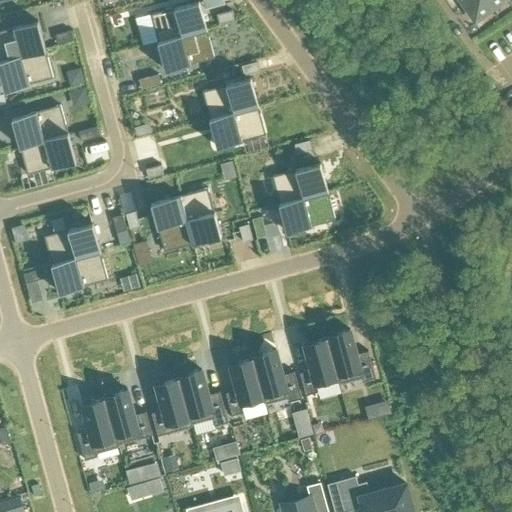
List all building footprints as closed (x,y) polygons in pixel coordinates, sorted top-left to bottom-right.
[(198,0),(151,13),(158,40),(158,41),(207,28),(198,0)] [(463,0),(476,17),(500,0),(508,0),(510,1),(511,0),(463,0)] [(232,9),(216,13),(219,23),(234,19),(232,9)] [(38,20),(0,30),(0,61),(46,48),(38,20)] [(207,28),(158,41),(166,70),(214,57),(207,28)] [(71,30),(56,34),(59,44),(74,39),(71,30)] [(46,48),(0,61),(0,74),(4,90),(54,77),(46,48)] [(257,60),(241,64),(244,73),(260,69),(257,60)] [(158,72),(139,77),(142,88),(161,82),(158,72)] [(251,77),(203,90),(210,118),(259,105),(251,77)] [(60,104),(12,117),(20,145),(68,132),(60,104)] [(259,105),(210,118),(218,146),(266,133),(259,105)] [(98,126),(79,131),(81,141),(100,135),(98,126)] [(68,132),(20,145),(28,174),(76,160),(68,132)] [(310,141),(295,145),(298,155),(313,151),(310,141)] [(320,163),(272,176),(280,204),(327,191),(320,163)] [(161,164),(145,168),(148,178),(164,173),(161,164)] [(207,187),(179,194),(192,242),(220,234),(207,187)] [(327,191),(280,204),(288,232),(335,219),(327,191)] [(179,194),(151,202),(164,249),(192,242),(179,194)] [(135,210),(126,213),(130,228),(140,226),(135,210)] [(123,214),(113,217),(117,232),(127,229),(123,214)] [(345,216),(313,233),(323,251),(354,235),(345,216)] [(262,217),(253,220),(258,239),(268,237),(262,217)] [(92,222),(45,235),(52,263),(99,250),(92,222)] [(249,225),(240,228),(244,244),(254,241),(249,225)] [(99,250),(52,263),(60,291),(107,278),(99,250)] [(43,268),(24,273),(26,282),(45,277),(43,268)] [(349,327),(326,333),(327,336),(339,380),(339,382),(362,376),(363,380),(375,376),(367,350),(356,354),(349,327)] [(311,367),(300,371),(306,393),(318,390),(317,386),(339,380),(327,336),(304,342),(311,367)] [(274,348),(252,354),(253,356),(265,400),(265,402),(288,396),(289,400),(300,397),(293,371),(282,374),(274,348)] [(237,388),(225,391),(232,414),(244,410),(243,406),(265,400),(253,356),(230,363),(237,388)] [(200,368),(178,374),(178,377),(191,423),(213,417),(215,424),(227,421),(219,391),(208,394),(200,368)] [(163,408),(151,411),(157,434),(192,425),(191,423),(178,377),(156,383),(163,408)] [(127,388),(104,395),(105,397),(118,443),(152,434),(146,412),(134,415),(127,388)] [(89,428),(78,432),(85,459),(98,455),(97,451),(118,445),(118,443),(105,397),(82,403),(89,428)] [(0,436),(3,444),(12,441),(6,426),(0,428),(0,436)] [(309,435),(302,437),(305,448),(312,446),(309,435)] [(237,440),(225,443),(228,456),(240,453),(237,440)] [(175,455),(164,458),(168,470),(179,467),(175,455)] [(237,457),(221,462),(225,475),(241,470),(237,457)] [(356,475),(339,480),(348,510),(363,506),(364,511),(414,511),(406,482),(370,492),(367,481),(358,483),(356,475)] [(158,477),(146,480),(149,492),(161,489),(158,477)] [(309,495),(281,503),(283,511),(315,511),(328,507),(320,481),(307,485),(309,495)] [(24,511),(20,496),(7,500),(10,511),(24,511)] [(207,511),(243,511),(240,501),(207,510),(207,511)]
